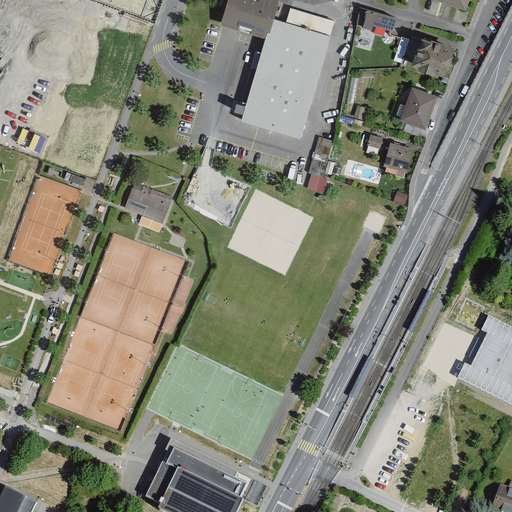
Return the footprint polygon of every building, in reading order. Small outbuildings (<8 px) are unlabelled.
[(275,0),(228,0),(222,21),(266,34),(265,39),(241,118),(299,135),(330,33),(271,15),(275,0)] [(393,13),(365,6),(360,24),(367,26),(369,20),(390,26),(393,13)] [(420,35),(418,40),(400,33),(394,51),(413,58),(412,63),(438,73),(448,46),(420,35)] [(407,100),(399,97),(394,113),(421,120),(429,92),(411,87),(407,100)] [(405,120),(402,127),(415,132),(418,126),(405,120)] [(370,131),(366,141),(378,146),(382,136),(370,131)] [(334,140),(320,136),(309,172),(312,173),(307,187),(323,192),(328,178),(323,177),(334,140)] [(386,148),(382,147),(381,152),(386,154),(384,159),(396,163),(394,171),(401,173),(408,148),(388,142),(386,148)] [(131,187),(123,205),(142,214),(144,208),(162,216),(169,202),(160,198),(163,192),(151,187),(148,195),(131,187)] [(408,194),(398,190),(394,200),(404,204),(408,194)] [(194,280),(184,277),(163,331),(172,335),(194,280)] [(511,327),(488,317),(481,331),(487,333),(471,366),(464,363),(457,378),(511,403),(511,327)] [(173,443),(147,499),(161,505),(159,510),(162,511),(237,511),(242,503),(238,501),(245,486),(233,481),(237,473),(173,443)] [(254,481),(251,487),(264,493),(267,487),(254,481)] [(511,511),(511,488),(501,484),(493,507),(508,511),(511,511)] [(264,493),(251,487),(245,499),(258,505),(264,493)] [(0,511),(32,511),(35,505),(6,491),(0,502),(0,511)]
